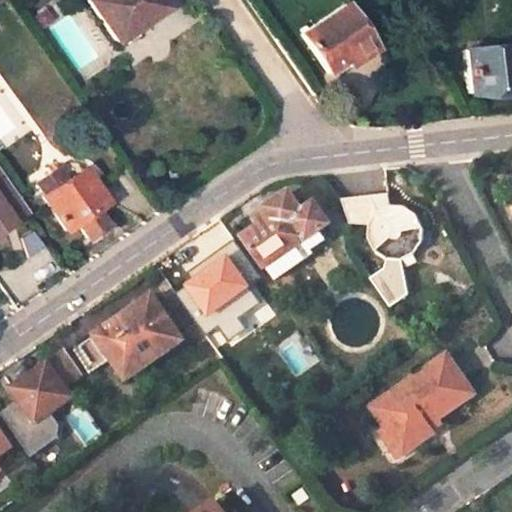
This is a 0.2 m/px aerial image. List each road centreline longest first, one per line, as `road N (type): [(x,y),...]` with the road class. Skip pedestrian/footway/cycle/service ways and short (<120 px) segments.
road 1 (residential): [(0,348),(287,149),(430,136)]
road 2 (residential): [(69,511),(160,435),(219,426),(280,511)]
road 3 (residential): [(511,296),(430,136)]
road 4 (unknown): [(228,0),(329,145)]
